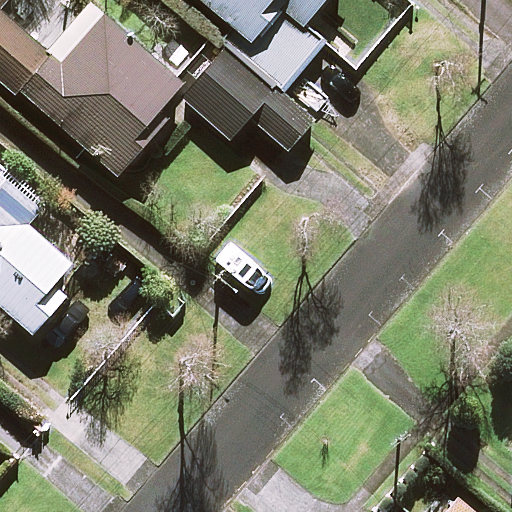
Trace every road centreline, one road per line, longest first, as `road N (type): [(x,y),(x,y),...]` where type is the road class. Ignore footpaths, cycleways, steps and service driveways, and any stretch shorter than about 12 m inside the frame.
road 1 (residential): [(174,511),(511,123)]
road 2 (unknown): [(309,356),(0,109)]
